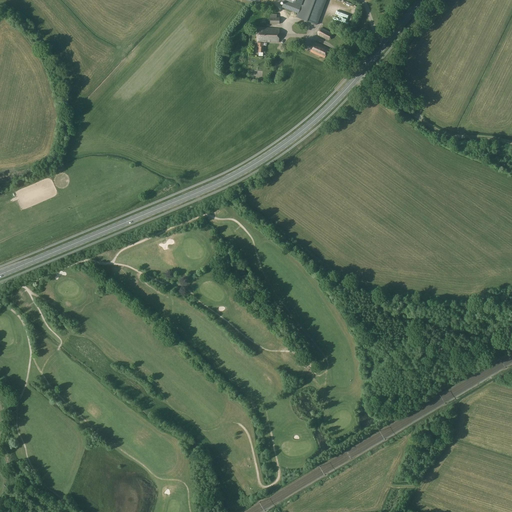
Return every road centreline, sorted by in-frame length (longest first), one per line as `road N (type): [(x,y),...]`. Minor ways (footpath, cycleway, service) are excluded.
road 1 (primary): [(0,275),(242,174),(325,112),(422,0)]
road 2 (track): [(511,143),(436,130),(359,74)]
